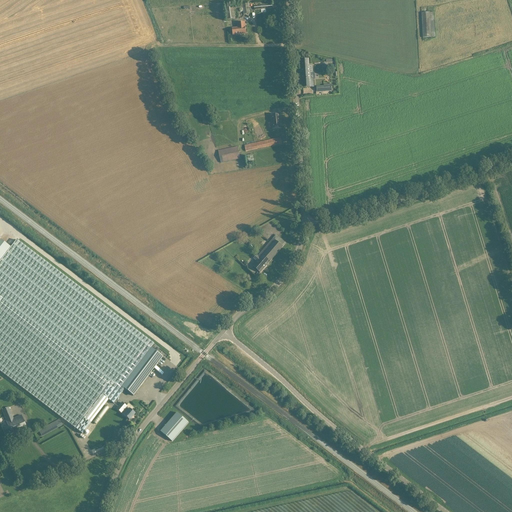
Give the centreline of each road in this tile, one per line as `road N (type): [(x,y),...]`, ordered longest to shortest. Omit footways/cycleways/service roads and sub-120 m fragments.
road 1 (unclassified): [(444,511),(223,331)]
road 2 (unclassified): [(305,221),(291,0)]
road 3 (unclassified): [(101,511),(131,442),(223,331)]
road 4 (unclassified): [(305,221),(350,218),(511,161)]
road 5 (unclassified): [(223,331),(286,274),(305,221)]
road 6 (track): [(160,46),(295,45)]
